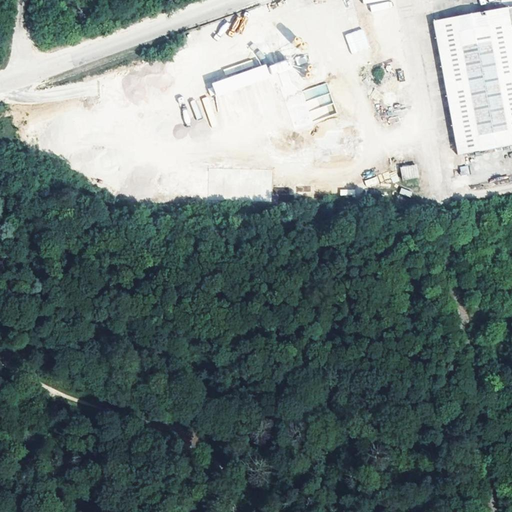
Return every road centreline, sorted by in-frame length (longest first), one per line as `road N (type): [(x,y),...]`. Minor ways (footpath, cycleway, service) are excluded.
road 1 (track): [(495,511),(441,215)]
road 2 (unclassified): [(0,84),(234,0)]
